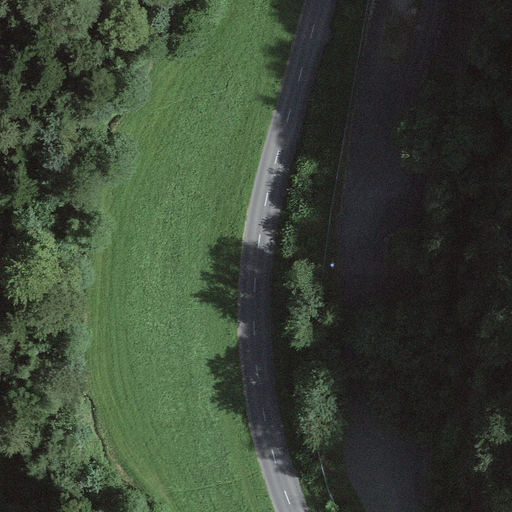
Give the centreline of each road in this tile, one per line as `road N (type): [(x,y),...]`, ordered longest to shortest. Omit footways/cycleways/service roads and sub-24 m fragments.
road 1 (unclassified): [(323,0),(272,170),(252,289),(257,402),(291,511)]
road 2 (track): [(376,0),(347,272),(355,449),(387,511)]
